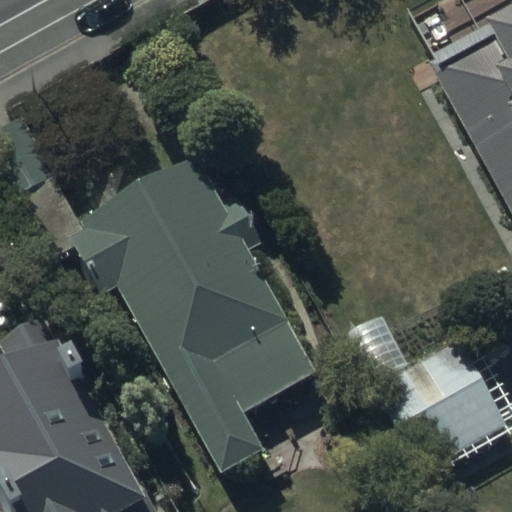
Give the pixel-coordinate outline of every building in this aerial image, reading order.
[(511,31),(436,72),(511,215),(511,31)] [(15,129),(0,136),(0,188),(8,202),(44,183),(15,129)] [(299,376),(193,177),(88,233),(92,240),(73,250),(99,298),(114,290),(215,480),(253,460),(228,413),(299,376)] [(147,511),(41,329),(2,352),(18,379),(0,389),(0,511),(147,511)] [(462,358),(384,399),(427,480),(505,438),(462,358)]
